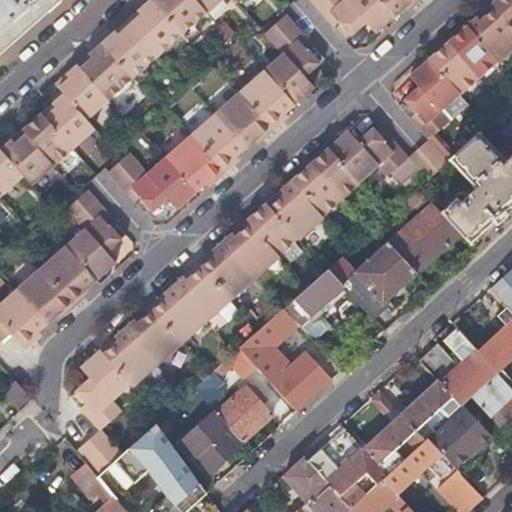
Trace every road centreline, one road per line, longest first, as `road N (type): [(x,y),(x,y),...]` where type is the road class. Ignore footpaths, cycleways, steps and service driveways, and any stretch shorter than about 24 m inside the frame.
road 1 (residential): [(511,246),(218,508)]
road 2 (residential): [(357,79),(165,254)]
road 3 (residential): [(165,254),(53,356),(47,403)]
road 4 (residential): [(0,96),(110,0)]
